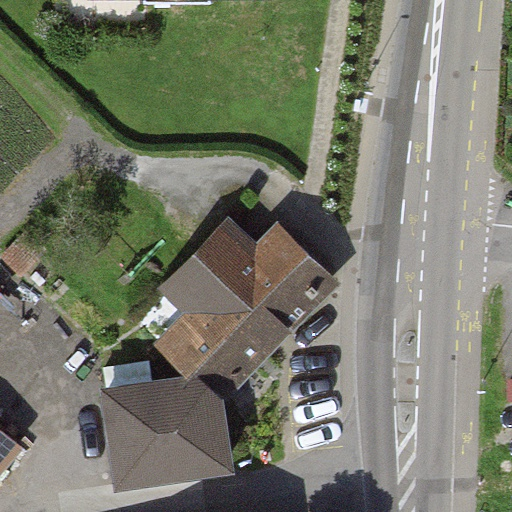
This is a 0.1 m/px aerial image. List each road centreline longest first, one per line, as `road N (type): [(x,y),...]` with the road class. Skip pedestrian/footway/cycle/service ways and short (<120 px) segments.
road 1 (secondary): [(416,222),(407,511)]
road 2 (secondary): [(440,0),(416,222)]
